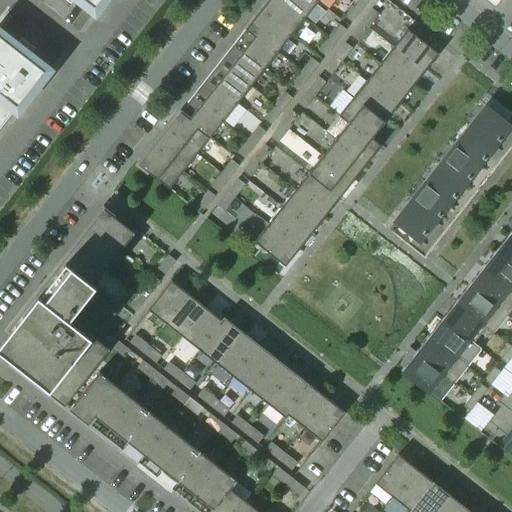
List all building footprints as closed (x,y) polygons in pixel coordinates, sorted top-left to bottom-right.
[(78,0),(94,13),(104,0),(78,0)] [(303,18),(280,0),(267,0),(259,10),(290,35),(303,18)] [(317,1),(315,0),(280,0),(303,18),(317,1)] [(362,9),(368,0),(357,0),(354,3),(362,9)] [(351,22),(362,9),(354,3),(344,16),(351,22)] [(368,28),(378,14),(371,9),(361,22),(368,28)] [(290,35),(259,10),(245,27),(277,52),(290,35)] [(358,41),(368,28),(361,22),(351,35),(358,41)] [(335,43),(345,30),(338,24),(328,37),(335,43)] [(277,52),(245,27),(232,44),(263,69),(277,52)] [(437,54),(406,29),(392,47),(423,71),(437,54)] [(0,127),(14,109),(17,111),(49,70),(0,31),(0,127)] [(325,56),(335,43),(328,37),(317,50),(325,56)] [(341,62),(352,48),(344,43),(334,56),(341,62)] [(263,69),(232,44),(219,61),(250,86),(263,69)] [(423,71),(392,47),(379,64),(410,88),(423,71)] [(331,75),(341,62),(334,56),(324,69),(331,75)] [(308,77),(318,64),(311,58),(301,71),(308,77)] [(250,86),(219,61),(205,78),(236,103),(250,86)] [(410,88),(379,64),(366,81),(397,105),(410,88)] [(298,90),(308,77),(301,71),(290,84),(298,90)] [(314,95),(325,82),(318,76),(307,90),(314,95)] [(236,103),(205,78),(192,95),(223,120),(236,103)] [(397,105),(366,81),(352,98),(383,122),(397,105)] [(304,108),(314,95),(307,90),(297,103),(304,108)] [(281,111),(292,98),(284,92),(274,105),(281,111)] [(223,120),(192,95),(179,112),(210,137),(223,120)] [(383,122),(352,98),(339,115),(379,146),(380,145),(371,138),(383,122)] [(424,258),(511,145),(511,114),(497,102),(490,111),(485,107),(395,222),(400,225),(393,234),(424,258)] [(271,124),(281,111),(274,105),(264,118),(271,124)] [(288,129),(298,116),(291,110),(281,124),(288,129)] [(210,137),(179,112),(165,129),(196,154),(210,137)] [(379,146),(339,115),(338,116),(347,123),(335,139),(366,163),(379,146)] [(277,142),(288,129),(281,124),(270,137),(277,142)] [(254,145),(265,132),(258,126),(247,139),(254,145)] [(196,154),(165,129),(152,146),(183,171),(196,154)] [(244,158),(254,145),(247,139),(237,152),(244,158)] [(366,163),(335,139),(321,156),(352,180),(366,163)] [(261,163),(271,150),(264,145),(254,158),(261,163)] [(183,171),(152,146),(138,164),(161,182),(161,183),(169,189),(183,171)] [(352,180),(321,156),(308,173),(339,197),(352,180)] [(251,176),(261,163),(254,158),(243,171),(251,176)] [(228,179),(238,166),(231,160),(220,173),(228,179)] [(217,192),(228,179),(220,173),(210,186),(217,192)] [(339,197),(308,173),(294,190),(326,214),(339,197)] [(234,198),(244,184),(237,179),(227,192),(234,198)] [(204,209),(214,196),(207,190),(197,204),(204,209)] [(326,214),(294,190),(281,207),(312,231),(326,214)] [(224,211),(234,198),(227,192),(216,205),(224,211)] [(312,231),(281,207),(268,224),(299,248),(312,231)] [(64,406),(108,350),(89,335),(88,337),(70,323),(98,288),(93,284),(134,233),(103,208),(7,330),(10,332),(0,344),(0,351),(13,362),(11,364),(64,406)] [(299,248),(268,224),(254,242),(285,266),(299,248)] [(511,237),(508,234),(494,251),(511,264),(511,237)] [(511,264),(494,251),(481,268),(511,292),(511,264)] [(164,274),(175,261),(168,255),(157,269),(164,274)] [(511,308),(511,292),(481,268),(467,285),(507,316),(511,308)] [(148,295),(159,281),(152,275),(141,289),(148,295)] [(165,324),(188,294),(171,280),(147,310),(165,324)] [(507,316),(467,285),(454,302),(485,326),(485,327),(493,333),(507,316)] [(135,312),(146,298),(138,292),(128,306),(135,312)] [(182,337),(205,307),(188,294),(165,324),(182,337)] [(485,326),(454,302),(441,319),(480,350),(480,349),(473,343),(485,327),(485,326)] [(199,350),(225,318),(223,316),(221,319),(205,307),(182,337),(199,350)] [(216,364),(242,331),(225,318),(199,350),(216,364)] [(480,350),(441,319),(427,336),(466,366),(480,350)] [(233,377),(259,344),(242,331),(216,364),(233,377)] [(148,346),(135,335),(129,342),(142,353),(148,346)] [(466,366),(427,336),(415,352),(414,353),(453,383),(466,366)] [(124,358),(129,351),(116,340),(110,347),(124,358)] [(250,390),(276,358),(259,344),(233,377),(250,390)] [(161,356),(148,346),(142,353),(155,363),(161,356)] [(506,364),(511,356),(511,347),(510,346),(500,359),(506,364)] [(453,383),(414,353),(415,352),(409,347),(402,359),(407,362),(400,370),(439,401),(453,383)] [(267,404),(293,371),(276,358),(250,390),(267,404)] [(155,371),(142,361),(137,368),(150,378),(155,371)] [(182,372),(169,362),(163,369),(176,379),(182,372)] [(490,385),(500,372),(494,367),(483,380),(490,385)] [(168,381),(155,371),(150,378),(163,388),(168,381)] [(284,417),(310,385),(293,371),(267,404),(284,417)] [(87,424),(116,386),(98,372),(69,410),(87,424)] [(195,383),(182,372),(176,379),(189,390),(195,383)] [(478,400),(486,389),(480,384),(472,395),(478,400)] [(304,427),(327,398),(310,385),(284,417),(285,417),(287,414),(304,427)] [(104,437),(133,399),(116,386),(87,424),(104,437)] [(189,398),(176,387),(171,395),(184,405),(189,398)] [(216,399),(203,389),(197,396),(210,406),(216,399)] [(469,411),(478,400),(472,395),(463,406),(469,411)] [(202,408),(189,398),(184,405),(197,415),(202,408)] [(321,441),(344,412),(327,398),(304,427),(321,441)] [(121,450),(150,413),(133,399),(104,437),(121,450)] [(223,417),(229,409),(216,399),(210,406),(223,417)] [(137,464),(167,426),(150,413),(121,450),(137,464)] [(223,425),(210,414),(205,421),(218,432),(223,425)] [(250,426),(237,415),(231,423),(244,433),(250,426)] [(231,442),(236,435),(223,425),(218,432),(231,442)] [(154,477),(184,440),(167,426),(137,464),(154,477)] [(263,436),(250,426),(244,433),(257,443),(263,436)] [(171,491),(201,453),(184,440),(154,477),(171,491)] [(257,451),(244,441),(238,448),(252,458),(257,451)] [(283,452),(270,442),(265,449),(278,460),(283,452)] [(270,462),(257,451),(252,458),(265,469),(270,462)] [(297,463),(283,452),(278,460),(291,470),(297,463)] [(188,504),(218,466),(201,453),(171,491),(188,504)] [(392,497),(415,468),(397,454),(374,483),(392,497)] [(198,511),(209,511),(235,480),(218,466),(188,504),(198,511)] [(291,478),(278,468),(272,475),(285,485),(291,478)] [(409,511),(433,482),(415,468),(392,497),(408,510),(405,511),(409,511)] [(304,488),(292,478),(291,478),(285,485),(299,496),(304,488)] [(236,511),(245,502),(228,488),(235,480),(209,511),(236,511)] [(436,511),(450,495),(433,482),(409,511),(436,511)] [(464,511),(467,509),(450,495),(436,511),(464,511)] [(258,511),(245,502),(236,511),(258,511)]
